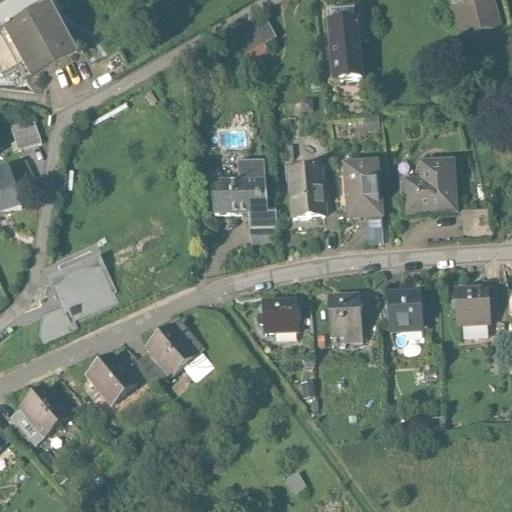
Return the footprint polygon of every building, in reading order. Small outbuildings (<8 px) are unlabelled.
[(491,0),(454,0),(455,2),(453,3),(454,7),(456,6),(465,35),(499,24),(491,0)] [(77,55),(49,7),(10,30),(10,29),(5,31),(6,32),(5,33),(33,81),(77,55)] [(273,38),(264,21),(254,27),(251,24),(233,34),(249,61),(266,50),(263,44),(273,38)] [(356,28),(331,31),(336,79),(361,76),(356,28)] [(34,124),(11,133),(20,155),(42,146),(34,124)] [(262,159),(238,160),(239,180),(212,182),(214,214),(248,212),(266,211),(262,159)] [(454,161),(421,163),(422,181),(406,182),(408,215),(457,212),(454,161)] [(320,162),(292,164),(292,172),(288,173),(292,218),(324,215),(320,162)] [(377,164),(344,167),(349,219),(382,215),(377,164)] [(9,173),(0,176),(0,220),(23,211),(9,173)] [(486,206),(458,207),(459,232),(487,231),(486,206)] [(274,210),(266,211),(248,212),(250,244),(274,242),(273,227),(276,226),(274,210)] [(45,281),(59,311),(63,309),(70,325),(72,324),(117,303),(113,295),(116,293),(99,256),(45,281)] [(487,290),(459,292),(461,326),(489,324),(487,290)] [(403,296),(389,297),(391,329),(405,329),(405,331),(423,330),(421,294),(403,295),(403,296)] [(342,300),(329,302),(332,336),(347,335),(347,334),(363,333),(360,298),(342,299),(342,300)] [(297,304),(264,306),(266,334),(298,332),(297,304)] [(76,332),(72,324),(70,325),(63,309),(59,311),(41,319),(39,340),(43,348),(76,332)] [(172,331),(147,352),(171,378),(195,357),(172,331)] [(136,388),(111,361),(87,383),(112,410),(136,388)] [(55,402),(47,394),(12,426),(37,453),(72,421),(71,419),(81,410),(65,392),(55,402)]
